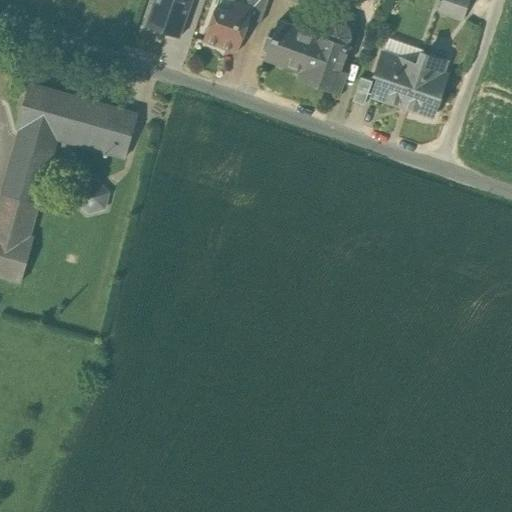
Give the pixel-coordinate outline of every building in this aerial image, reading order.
[(191,0),(153,0),(145,25),(179,37),(191,0)] [(268,0),(247,0),(246,5),(252,8),(248,19),(260,23),(268,0)] [(441,0),(438,11),(463,19),(469,0),(441,0)] [(229,12),(215,7),(203,41),(236,52),(248,19),(252,8),(246,5),(233,1),(229,12)] [(315,35),(277,21),(265,57),(301,71),(302,71),(315,35)] [(325,38),(315,35),(302,71),(301,71),(299,77),(337,91),(344,72),(339,71),(348,46),(346,46),(349,36),(347,27),(335,23),(328,29),(325,38)] [(386,40),(382,53),(418,65),(423,53),(386,40)] [(382,53),(376,69),(380,70),(372,95),(432,115),(443,84),(437,82),(444,60),(423,53),(418,65),(382,53)] [(372,81),(360,77),(352,100),(364,104),(372,81)] [(137,112),(29,82),(16,126),(32,131),(25,155),(29,156),(18,194),(39,200),(56,137),(124,156),(137,112)] [(95,183),(83,186),(79,201),(88,209),(103,205),(106,193),(95,183)] [(0,276),(20,282),(33,236),(29,235),(38,203),(17,198),(13,213),(0,209),(0,276)]
